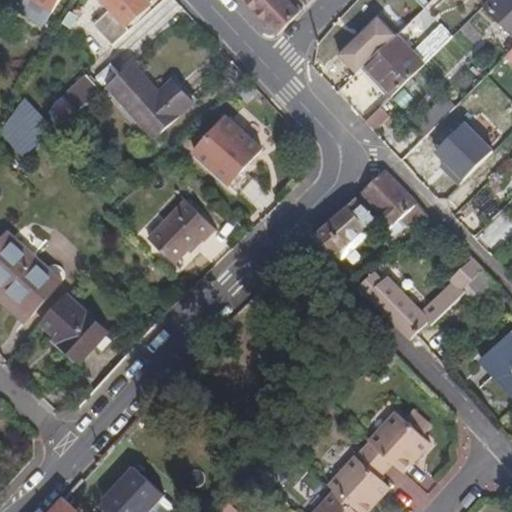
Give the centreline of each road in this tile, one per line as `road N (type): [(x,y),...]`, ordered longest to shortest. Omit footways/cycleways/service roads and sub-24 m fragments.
road 1 (residential): [(284,230),(72,451)]
road 2 (residential): [(494,443),(284,230)]
road 3 (residential): [(511,284),(391,161),(341,163)]
